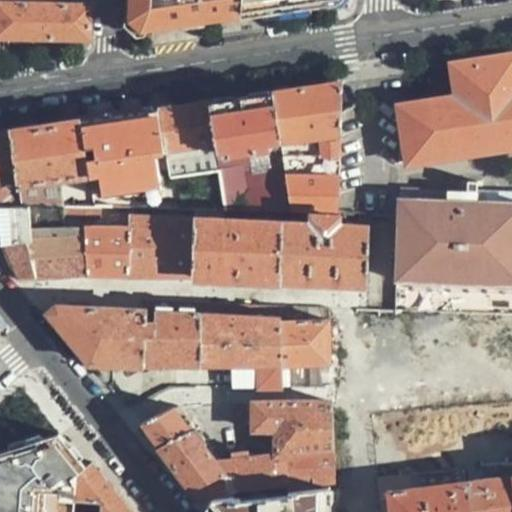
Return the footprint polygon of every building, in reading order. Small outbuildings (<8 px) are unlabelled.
[(197,21),(236,15),(236,0),(126,0),(126,15),(130,16),(137,25),(137,29),(197,21)] [(326,0),(236,0),(236,15),(298,6),(325,2),(326,0)] [(0,36),(41,36),(86,37),(87,6),(50,6),(41,6),(0,4),(0,36)] [(132,30),(137,29),(137,25),(130,16),(126,15),(127,20),(132,30)] [(398,109),(409,162),(511,146),(511,57),(452,67),(456,101),(398,109)] [(307,86),(271,91),(278,141),(315,136),(319,160),(336,158),(339,92),(340,81),(307,86)] [(278,141),(271,91),(239,96),(208,101),(217,168),(223,208),(278,209),(272,168),(246,171),(242,147),(278,141)] [(200,102),(156,110),(163,154),(167,176),(217,168),(208,101),(200,102)] [(163,154),(156,110),(133,113),(79,121),(87,173),(100,171),(104,192),(162,184),(157,155),(163,154)] [(87,173),(79,121),(47,126),(9,131),(14,175),(17,205),(27,205),(61,205),(58,179),(87,173)] [(0,177),(14,175),(9,131),(0,132),(0,204),(9,205),(8,196),(0,186),(0,177)] [(289,209),(335,210),(336,175),(283,173),(289,209)] [(511,287),(511,197),(474,195),(473,207),(449,206),(449,194),(401,192),(395,281),(511,287)] [(9,205),(0,204),(0,240),(6,244),(29,237),(27,205),(17,205),(9,205)] [(27,205),(29,237),(64,235),(64,216),(82,216),(82,206),(77,206),(61,205),(27,205)] [(126,226),(126,273),(161,274),(188,275),(191,219),(191,217),(126,215),(126,226)] [(332,279),(365,280),(367,224),(334,223),(335,215),(309,215),(308,223),(191,219),(188,275),(229,276),(332,279)] [(82,235),(84,272),(107,273),(126,273),(126,226),(82,226),(82,235)] [(9,260),(16,277),(50,273),(84,272),(82,235),(64,235),(29,237),(6,244),(3,245),(9,260)] [(142,299),(142,311),(140,365),(168,365),(198,365),(197,301),(142,299)] [(279,386),(279,366),(280,304),(197,301),(198,365),(230,365),(230,386),(269,386),(279,386)] [(280,304),(279,366),(290,366),(290,386),(318,385),(319,363),(328,363),(326,306),(280,304)] [(55,306),(46,314),(88,364),(100,364),(140,365),(142,311),(55,306)] [(323,484),(331,483),(328,400),(250,402),(251,419),(251,429),(271,429),(271,452),(238,456),(212,459),(221,470),(189,488),(203,506),(210,498),(323,484)] [(171,403),(135,423),(155,447),(189,428),(171,403)] [(159,451),(189,488),(221,470),(212,459),(189,428),(155,447),(159,451)] [(76,455),(57,433),(0,451),(0,511),(69,511),(72,498),(75,469),(83,463),(76,455)] [(132,511),(89,459),(83,463),(75,469),(72,498),(99,499),(96,511),(132,511)] [(465,480),(470,511),(511,511),(511,459),(463,466),(465,480)] [(470,511),(465,480),(409,487),(408,473),(378,477),(381,511),(470,511)] [(323,511),(323,484),(210,498),(203,506),(208,511),(323,511)]
